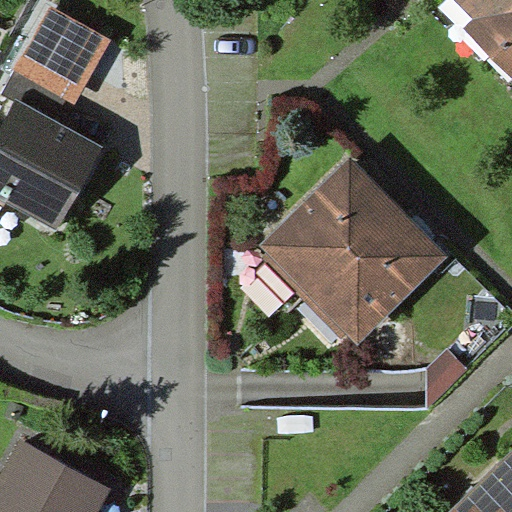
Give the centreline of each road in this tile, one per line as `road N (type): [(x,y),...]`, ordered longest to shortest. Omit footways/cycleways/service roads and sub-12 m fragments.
road 1 (residential): [(159,0),(179,376)]
road 2 (residential): [(179,376),(65,368),(0,339)]
road 3 (residential): [(179,511),(179,376)]
